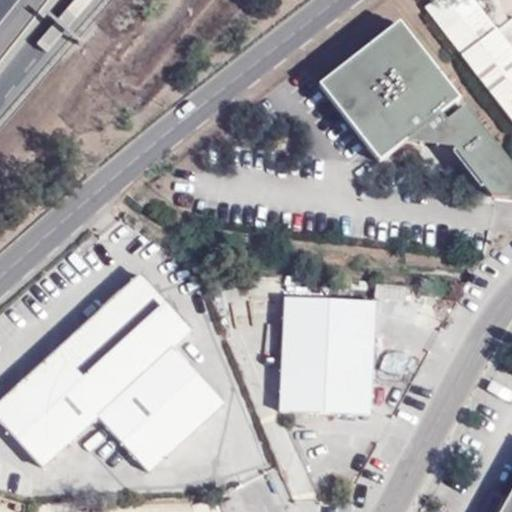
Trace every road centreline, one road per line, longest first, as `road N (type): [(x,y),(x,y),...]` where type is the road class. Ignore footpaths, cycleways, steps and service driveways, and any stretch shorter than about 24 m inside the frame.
road 1 (tertiary): [(339,0),(0,276)]
road 2 (unclassified): [(386,511),(511,295)]
